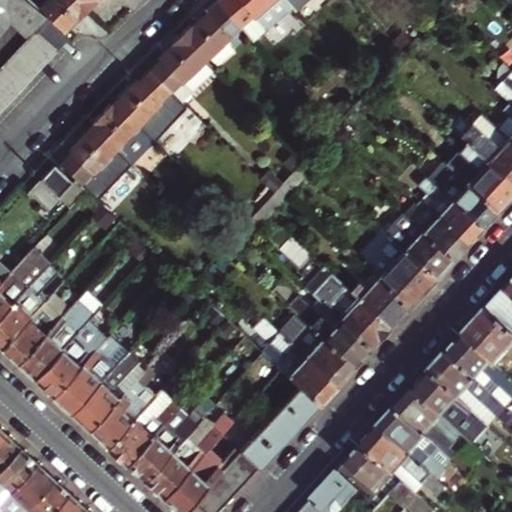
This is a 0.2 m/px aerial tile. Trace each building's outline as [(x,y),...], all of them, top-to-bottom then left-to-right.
[(3,0),(0,0),(0,32),(1,34),(10,24),(3,0)] [(3,0),(10,24),(27,39),(37,28),(46,18),(22,0),(3,0)] [(89,12),(77,0),(40,0),(36,4),(48,17),(66,35),(89,12)] [(77,0),(89,12),(100,0),(77,0)] [(292,11),(282,0),(222,0),(219,3),(243,29),(256,43),(292,11)] [(209,64),(243,29),(219,3),(207,14),(206,13),(182,35),(209,64)] [(46,18),(37,28),(61,51),(70,40),(66,35),(48,17),(46,18)] [(61,51),(37,28),(27,39),(25,41),(49,63),(61,51)] [(196,94),(186,85),(209,64),(182,35),(156,58),(158,60),(148,69),(173,94),(185,106),(196,94)] [(49,63),(25,41),(14,52),(38,75),(49,63)] [(14,52),(3,65),(27,86),(38,75),(14,52)] [(500,92),(511,103),(511,70),(498,58),(486,71),(496,80),(504,87),(500,92)] [(3,65),(0,68),(0,83),(16,98),(27,86),(3,65)] [(185,106),(173,94),(148,69),(139,79),(137,77),(114,101),(142,128),(154,139),(185,106)] [(496,80),(492,85),(500,92),(504,87),(496,80)] [(16,98),(0,83),(0,105),(5,110),(16,98)] [(142,128),(114,101),(91,125),(131,163),(154,139),(142,128)] [(511,142),(509,140),(493,124),(486,132),(475,123),(462,137),(511,183),(511,142)] [(98,197),(131,163),(91,125),(68,149),(71,151),(60,162),(98,197)] [(474,170),(477,166),(480,169),(467,184),(496,211),(511,194),(511,183),(462,137),(455,145),(470,159),(467,163),(474,170)] [(308,161),(279,192),(288,201),(317,170),(308,161)] [(446,195),(481,228),(496,211),(467,184),(445,163),(429,179),(446,195)] [(55,165),(42,178),(62,198),(75,186),(55,165)] [(62,198),(42,178),(29,191),(50,211),(62,198)] [(437,201),(430,209),(467,243),(481,228),(446,195),(429,179),(421,187),(437,201)] [(273,217),(288,201),(279,192),(276,196),(264,209),(273,217)] [(414,223),(453,259),(467,243),(430,209),(411,192),(407,197),(417,206),(424,212),(414,223)] [(417,206),(408,217),(414,222),(414,223),(424,212),(417,206)] [(253,238),(273,217),(264,209),(247,228),(245,230),(253,238)] [(124,221),(115,230),(130,244),(139,236),(124,221)] [(384,232),(391,239),(434,280),(453,259),(414,223),(414,222),(403,233),(386,222),(380,229),(384,232)] [(368,264),(391,239),(384,232),(360,257),(368,264)] [(139,236),(130,244),(144,257),(152,248),(139,236)] [(434,280),(391,239),(368,264),(374,270),(369,276),(406,310),(434,280)] [(0,320),(56,260),(39,245),(14,271),(0,286),(0,320)] [(0,286),(14,271),(0,257),(0,286)] [(57,259),(56,260),(0,320),(0,345),(4,349),(48,302),(40,295),(46,290),(67,267),(57,259)] [(364,271),(348,288),(390,327),(394,323),(406,310),(369,276),(364,271)] [(326,306),(346,285),(336,276),(316,297),(326,306)] [(299,315),(314,329),(354,367),(371,348),(341,320),(334,329),(323,319),(284,283),(275,293),(299,315)] [(511,287),(508,284),(490,304),(511,325),(511,287)] [(341,320),(371,348),(390,327),(348,288),(346,285),(326,306),(331,310),(341,320)] [(90,286),(71,308),(19,362),(36,379),(81,331),(73,325),(83,315),(80,312),(98,294),(90,286)] [(40,295),(48,302),(53,296),(46,290),(40,295)] [(48,302),(4,349),(19,362),(71,308),(67,304),(64,307),(56,316),(49,310),(58,301),(61,298),(56,293),(53,296),(48,302)] [(64,307),(58,301),(49,310),(56,316),(64,307)] [(511,325),(490,304),(466,330),(500,362),(511,348),(511,325)] [(334,329),(341,320),(331,310),(323,319),(334,329)] [(73,325),(81,331),(90,321),(83,315),(73,325)] [(299,315),(281,334),(296,348),(314,329),(299,315)] [(112,335),(121,326),(112,317),(100,330),(109,339),(112,335)] [(256,330),(272,344),(281,334),(266,320),(256,330)] [(81,331),(36,379),(44,386),(55,397),(109,339),(100,330),(90,321),(81,331)] [(314,329),(296,348),(336,386),(354,367),(314,329)] [(466,330),(449,349),(481,379),(487,372),(511,395),(511,373),(500,362),(466,330)] [(283,371),(301,388),(319,405),(336,386),(296,348),(281,334),(272,344),(287,358),(279,367),(283,371)] [(73,413),(127,357),(131,353),(112,335),(109,339),(55,397),(73,413)] [(264,352),(266,354),(279,367),(287,358),(272,344),(264,352)] [(481,379),(449,349),(432,366),(463,395),(470,388),(495,411),(511,427),(511,407),(510,405),(481,379)] [(132,362),(127,357),(73,413),(91,430),(137,382),(124,370),(132,362)] [(416,385),(446,414),(465,432),(467,434),(485,416),(463,395),(432,366),(416,385)] [(155,371),(144,383),(158,396),(163,390),(169,385),(155,371)] [(292,398),(301,388),(283,371),(273,381),(292,398)] [(511,395),(487,372),(481,379),(510,405),(511,402),(511,395)] [(137,382),(91,430),(109,447),(158,396),(144,383),(140,379),(137,382)] [(446,414),(416,385),(399,403),(443,446),(457,458),(462,463),(467,457),(453,444),(457,441),(437,423),(446,414)] [(259,469),(319,405),(301,388),(292,398),(264,428),(241,452),(259,469)] [(463,395),(485,416),(488,418),(495,411),(470,388),(463,395)] [(163,390),(158,396),(109,447),(127,463),(182,406),(186,402),(179,395),(174,401),(163,390)] [(146,481),(207,416),(214,409),(206,401),(192,415),(182,406),(127,463),(146,481)] [(390,413),(380,423),(436,474),(440,477),(450,466),(436,453),(443,446),(399,403),(390,413)] [(216,424),(207,416),(146,481),(164,498),(206,453),(225,433),(235,423),(225,414),(216,424)] [(437,423),(457,441),(465,432),(446,414),(437,423)] [(179,511),(185,511),(241,452),(264,428),(252,416),(231,439),(212,459),(206,453),(164,498),(179,511)] [(436,474),(380,423),(364,441),(399,473),(405,479),(421,494),(427,483),(436,474)] [(6,432),(0,439),(0,469),(21,446),(6,432)] [(225,433),(206,453),(212,459),(231,439),(225,433)] [(399,473),(364,441),(340,467),(361,486),(381,505),(392,493),(405,479),(399,473)] [(0,490),(4,485),(10,491),(38,461),(34,458),(21,446),(0,469),(0,490)] [(436,453),(450,466),(457,458),(443,446),(436,453)] [(219,511),(259,469),(241,452),(185,511),(219,511)] [(10,491),(14,495),(42,466),(38,461),(10,491)] [(14,495),(30,508),(57,479),(42,466),(14,495)] [(337,511),(361,486),(340,467),(314,495),(331,511),(337,511)] [(436,474),(427,483),(441,496),(450,487),(440,477),(436,474)] [(57,479),(30,508),(33,511),(52,511),(71,493),(57,479)] [(411,505),(421,494),(405,479),(392,493),(407,508),(411,505)] [(80,511),(86,506),(71,493),(52,511),(80,511)] [(421,494),(411,505),(418,511),(434,511),(438,509),(421,494)] [(4,505),(10,511),(11,511),(25,511),(30,508),(14,495),(4,505)] [(331,511),(314,495),(298,511),(331,511)]
